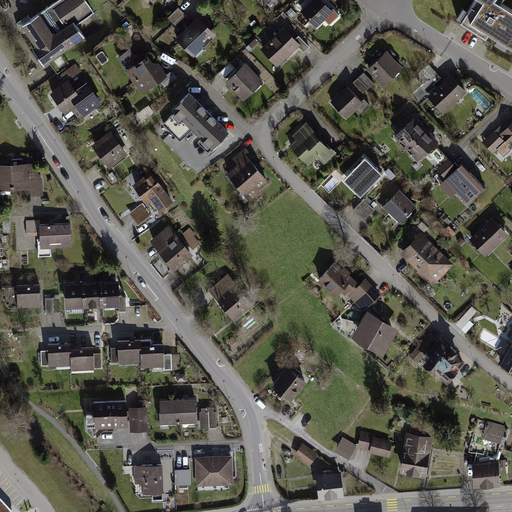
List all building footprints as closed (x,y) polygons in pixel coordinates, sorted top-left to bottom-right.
[(38,56),(44,65),(85,37),(76,25),(94,13),(85,0),(57,0),(22,24),(42,53),(38,56)] [(320,0),(313,0),(303,10),(317,25),(326,16),(331,22),(339,15),(333,8),(330,11),(320,0)] [(502,0),(474,0),(461,22),(486,38),(489,32),(511,46),(511,9),(501,2),(502,0)] [(168,18),(173,23),(184,12),(178,7),(168,18)] [(178,28),(189,18),(184,12),(173,23),(178,28)] [(178,28),(181,36),(197,21),(189,18),(178,28)] [(189,49),(197,57),(204,50),(201,47),(213,35),(198,20),(197,21),(181,36),(179,38),(189,48),(189,49)] [(263,47),(278,63),(298,45),(304,51),(309,46),(299,36),(293,41),(283,29),(263,47)] [(249,50),(257,43),(254,39),(246,47),(249,50)] [(134,82),(135,81),(136,74),(132,68),(139,63),(130,49),(118,57),(134,82)] [(370,69),(382,81),(398,66),(386,53),(370,69)] [(135,81),(142,91),(160,79),(165,76),(159,67),(156,70),(148,58),(139,63),(132,68),(136,74),(135,81)] [(220,71),(225,77),(238,64),(233,59),(220,71)] [(80,70),(76,64),(62,74),(65,78),(74,72),(75,73),(80,70)] [(436,72),(428,64),(416,75),(424,83),(436,72)] [(228,81),(242,95),(259,80),(245,65),(228,81)] [(172,71),(165,76),(160,79),(165,85),(176,77),(172,71)] [(368,88),(374,83),(363,72),(358,77),(368,88)] [(441,77),(436,72),(424,83),(412,94),(421,103),(429,96),(427,94),(436,86),(434,84),(441,77)] [(363,93),(368,88),(358,77),(353,82),(363,93)] [(449,77),(430,95),(445,110),(451,104),(452,104),(464,92),(449,77)] [(83,113),(99,101),(86,83),(75,91),(68,82),(52,93),(65,110),(76,102),(83,113)] [(346,116),(362,101),(348,87),(332,102),(346,116)] [(219,140),(227,131),(211,115),(206,109),(205,109),(189,93),(173,108),(176,111),(163,123),(177,137),(190,125),(210,146),(217,138),(219,140)] [(404,135),(401,138),(408,146),(425,130),(413,118),(412,118),(408,114),(399,122),(403,127),(400,130),(404,135)] [(302,157),(308,164),(312,159),(317,154),(324,162),(334,151),(326,143),(325,145),(318,138),(320,137),(313,130),(312,132),(304,124),(297,131),(301,135),(291,145),(302,157)] [(511,125),(506,131),(500,126),(490,136),(495,142),(499,137),(502,135),(511,145),(511,125)] [(425,130),(408,146),(415,153),(413,155),(417,160),(437,142),(425,130)] [(108,162),(115,157),(117,159),(125,153),(110,133),(95,144),(108,162)] [(495,142),(490,136),(484,142),(493,151),(503,141),(499,137),(495,142)] [(237,166),(229,173),(250,199),(260,190),(257,187),(266,179),(248,158),(251,155),(245,148),(234,157),(239,163),(236,165),(237,166)] [(438,148),(427,158),(432,164),(443,153),(438,148)] [(448,158),(443,153),(432,164),(437,169),(448,158)] [(11,165),(0,165),(0,180),(0,194),(10,193),(10,187),(27,187),(27,195),(41,194),(41,178),(31,164),(21,165),(20,158),(12,159),(11,165)] [(365,158),(351,172),(357,178),(357,182),(352,187),(360,195),(381,173),(365,158)] [(448,158),(437,169),(442,174),(451,166),(453,164),(448,158)] [(456,190),(468,203),(485,187),(462,163),(455,170),(446,178),(446,179),(441,184),(451,195),(456,190)] [(442,174),(446,178),(455,170),(451,166),(442,174)] [(169,186),(156,169),(153,171),(166,188),(169,186)] [(155,201),(160,207),(170,200),(151,173),(135,184),(147,200),(155,195),(158,199),(155,201)] [(385,205),(400,219),(414,205),(399,191),(385,205)] [(353,209),(359,214),(372,201),(367,196),(364,199),(353,209)] [(364,220),(374,209),(377,206),(372,201),(359,214),(364,220)] [(145,202),(130,210),(138,224),(153,217),(145,202)] [(489,242),(494,247),(506,235),(491,219),(472,237),(482,248),(489,242)] [(39,224),(40,224),(40,220),(27,220),(27,235),(40,234),(39,224)] [(62,243),(71,242),(70,223),(40,224),(39,224),(40,234),(40,247),(38,249),(39,255),(51,255),(50,246),(61,246),(62,243)] [(169,227),(153,240),(174,266),(190,253),(169,227)] [(182,235),(187,241),(194,234),(189,228),(182,235)] [(413,260),(432,280),(449,263),(427,242),(420,249),(422,251),(413,260)] [(334,263),(320,278),(337,294),(341,289),(345,293),(355,282),(334,263)] [(211,289),(234,317),(251,304),(228,275),(211,289)] [(359,296),(371,286),(365,280),(354,290),(359,296)] [(83,282),(84,305),(101,304),(100,281),(83,282)] [(100,281),(101,304),(118,303),(119,311),(126,310),(126,297),(124,295),(118,296),(118,281),(100,281)] [(66,283),(67,305),(84,305),(83,282),(66,283)] [(7,303),(40,301),(40,284),(17,285),(17,293),(15,293),(15,291),(12,285),(2,286),(2,296),(7,303)] [(371,286),(359,296),(367,304),(378,294),(371,286)] [(53,312),(53,297),(45,298),(46,312),(53,312)] [(381,346),(392,328),(384,323),(385,322),(380,319),(379,320),(370,315),(359,333),(381,346)] [(473,324),(463,315),(455,324),(465,333),(473,324)] [(436,339),(429,333),(416,347),(423,354),(436,339)] [(436,369),(446,378),(454,369),(456,371),(463,363),(458,359),(459,359),(453,354),(456,351),(450,346),(449,347),(439,338),(427,352),(432,356),(426,362),(435,369),(436,369)] [(164,368),(171,368),(171,353),(163,354),(163,344),(151,344),(151,339),(140,340),(141,357),(141,362),(164,361),(164,368)] [(118,358),(141,357),(140,340),(118,340),(118,347),(111,347),(111,362),(119,361),(118,358)] [(49,361),(71,360),(71,348),(70,343),(48,344),(48,350),(41,350),(42,365),(49,364),(49,361)] [(511,343),(501,362),(511,368),(511,343)] [(94,367),(101,367),(101,352),(93,353),(93,347),(71,348),(71,360),(71,365),(94,364),(94,367)] [(291,364),(274,385),(290,397),(304,379),(298,374),(300,371),(291,364)] [(178,398),(179,421),(197,420),(197,408),(196,408),(195,397),(178,398)] [(159,410),(160,422),(179,421),(178,398),(160,399),(160,410),(159,410)] [(95,425),(127,423),(126,400),(94,402),(94,412),(87,412),(87,425),(95,424),(95,425)] [(208,411),(209,427),(217,426),(216,411),(214,411),(213,407),(206,407),(206,411),(208,411)] [(139,428),(138,408),(131,409),(132,428),(139,428)] [(138,408),(139,428),(147,428),(146,408),(138,408)] [(483,438),(500,443),(505,426),(488,421),(483,438)] [(387,453),(389,443),(375,439),(376,435),(362,431),(358,445),(387,453)] [(408,434),(402,468),(424,472),(430,438),(408,434)] [(357,445),(342,436),(335,450),(349,458),(357,445)] [(303,445),(297,454),(309,462),(315,454),(303,445)] [(475,461),(476,482),(498,481),(496,457),(482,453),(483,461),(475,461)] [(196,457),(197,480),(215,479),(215,483),(232,482),(231,456),(196,457)] [(152,499),(163,499),(162,464),(135,465),(136,483),(144,482),(144,493),(152,492),(152,499)] [(190,483),(190,469),(175,469),(175,484),(190,483)] [(324,475),(319,475),(321,495),(342,493),(340,473),(331,474),(331,470),(323,471),(324,475)] [(0,511),(9,511),(12,509),(0,495),(0,511)]
